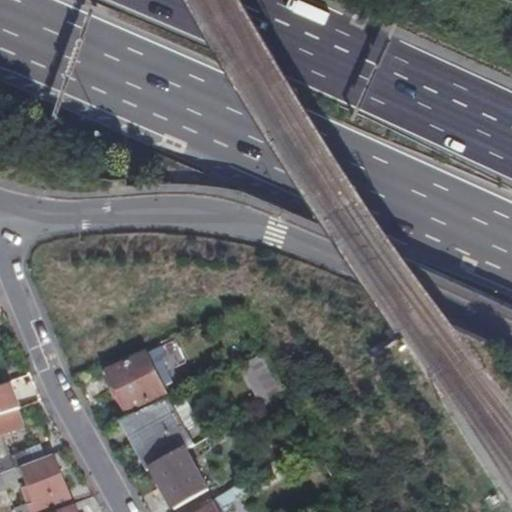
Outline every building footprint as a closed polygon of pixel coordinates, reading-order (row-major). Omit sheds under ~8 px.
[(159,350),(112,374),(132,413),(169,394),(166,388),(175,384),(159,350)] [(290,394),(268,353),(244,365),(267,408),(290,394)] [(0,395),(0,418),(19,411),(24,409),(17,390),(0,395)] [(189,398),(176,405),(189,429),(201,421),(189,398)] [(173,400),(133,420),(160,468),(189,452),(198,447),(189,429),(176,405),(173,400)] [(19,411),(0,418),(0,476),(12,473),(25,467),(49,458),(44,445),(13,456),(5,436),(25,429),(19,411)] [(133,420),(124,424),(151,473),(155,471),(160,468),(133,420)] [(160,468),(155,471),(178,510),(212,491),(189,452),(160,468)] [(59,511),(75,506),(57,455),(49,458),(25,467),(29,477),(33,489),(38,502),(31,505),(16,511),(59,511)] [(29,477),(25,467),(12,473),(16,483),(29,477)] [(0,476),(0,495),(13,490),(11,484),(16,483),(12,473),(0,476)] [(26,491),(31,505),(38,502),(33,489),(26,491)]
